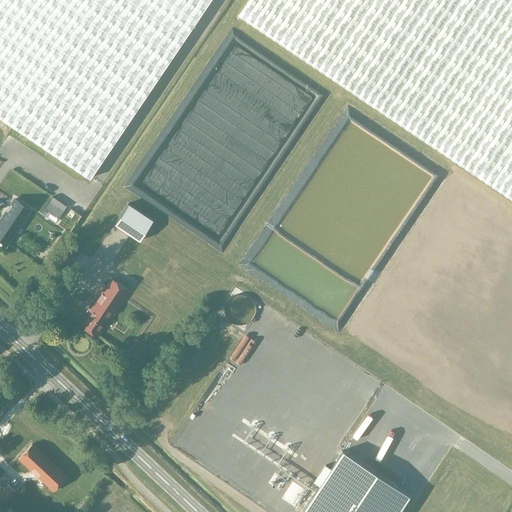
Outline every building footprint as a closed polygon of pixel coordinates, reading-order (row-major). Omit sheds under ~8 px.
[(0,0),(0,117),(89,178),(209,0),(0,0)] [(511,0),(249,0),(239,15),(511,198),(511,0)] [(6,211),(0,219),(0,242),(0,243),(1,242),(6,245),(30,210),(14,199),(11,204),(10,204),(6,210),(6,211)] [(153,221),(128,204),(114,224),(139,241),(153,221)] [(155,233),(149,243),(176,260),(182,250),(155,233)] [(58,277),(55,281),(64,287),(67,282),(58,277)] [(111,278),(80,325),(96,336),(128,289),(111,278)] [(54,284),(50,290),(54,293),(58,287),(54,284)] [(32,444),(18,458),(53,491),(66,476),(32,444)] [(342,450),(300,511),(397,511),(409,495),(342,450)] [(8,484),(0,492),(0,500),(3,503),(7,499),(6,498),(14,490),(8,484)]
